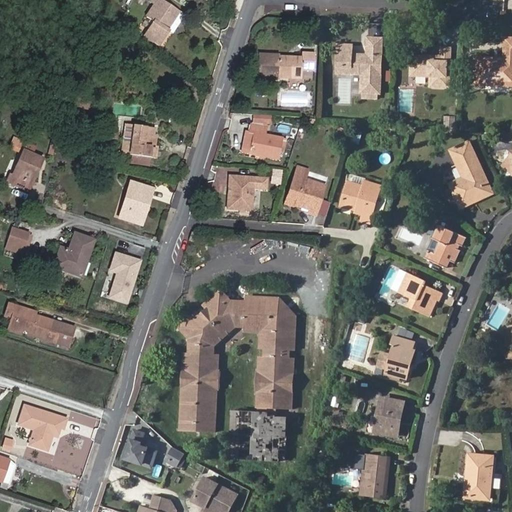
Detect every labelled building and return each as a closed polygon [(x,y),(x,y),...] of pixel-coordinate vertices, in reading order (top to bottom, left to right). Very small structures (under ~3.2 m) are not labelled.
[(159,47),(170,31),(183,14),(179,11),(163,0),(157,0),(145,17),(152,23),(143,36),(159,47)] [(503,79),(503,84),(511,84),(511,37),(504,38),(504,59),(475,58),(475,76),(485,77),(485,78),(503,79)] [(349,69),(349,76),(360,76),(359,94),(361,94),(367,94),(376,94),(380,94),(381,38),(366,38),(366,56),(365,59),(360,59),(358,55),(350,55),(350,46),(335,45),(335,69),(349,69)] [(429,60),(429,55),(411,54),(410,75),(429,75),(429,85),(449,86),(451,47),(440,46),(440,55),(440,60),(429,60)] [(279,51),(258,51),(257,76),(277,77),(277,69),(289,70),(288,76),(301,76),(301,69),(314,69),(314,51),(301,51),(300,54),(279,53),(279,51)] [(99,88),(98,100),(105,101),(106,88),(99,88)] [(89,105),(75,101),(74,108),(87,112),(89,105)] [(267,115),(251,114),(250,122),(266,123),(267,115)] [(247,152),(277,159),(282,138),(262,133),(263,126),(249,123),(247,132),(245,131),(241,151),(247,152)] [(151,148),(154,130),(135,126),(131,155),(156,159),(157,150),(151,148)] [(346,143),(352,132),(339,126),(334,137),(346,143)] [(476,169),(479,166),(461,142),(447,153),(456,165),(459,162),(466,171),(463,174),(449,184),(461,199),(469,193),(467,190),(482,178),(476,169)] [(34,168),(37,170),(41,161),(30,156),(34,149),(25,145),(21,151),(5,184),(21,193),(34,168)] [(511,174),(511,175),(510,151),(497,151),(497,171),(507,171),(507,178),(511,177),(511,174)] [(459,162),(456,165),(463,174),(466,171),(459,162)] [(488,178),(479,166),(476,169),(482,178),(467,190),(469,193),(488,178)] [(24,194),(37,170),(34,168),(21,193),(24,194)] [(297,198),(295,204),(307,209),(306,212),(314,215),(325,185),(304,178),(306,174),(295,170),(287,194),(297,198)] [(277,186),(281,173),(274,171),(270,184),(277,186)] [(230,194),(227,194),(226,208),(250,210),(251,192),(252,186),(257,187),(262,193),(266,193),(267,178),(252,177),(228,175),(227,186),(230,186),(230,194)] [(143,222),(154,187),(131,180),(129,187),(132,188),(124,216),(143,222)] [(357,209),(356,212),(355,213),(363,216),(362,222),(370,224),(382,188),(366,183),(365,187),(348,182),(340,206),(353,211),(354,208),(357,209)] [(284,201),(295,204),(297,198),(287,194),(284,201)] [(6,237),(24,243),(27,232),(10,226),(6,237)] [(430,253),(427,261),(445,268),(448,261),(456,263),(461,251),(459,250),(461,245),(463,246),(466,238),(440,227),(434,241),(440,244),(436,255),(430,253)] [(61,249),(54,267),(76,274),(80,261),(86,263),(94,240),(75,234),(69,252),(61,249)] [(21,250),(24,243),(6,237),(4,245),(21,250)] [(305,246),(302,262),(314,264),(317,249),(305,246)] [(143,261),(116,252),(110,272),(116,273),(108,298),(129,304),(143,261)] [(407,273),(398,293),(410,298),(406,307),(431,318),(438,302),(440,302),(444,294),(426,286),(427,282),(407,273)] [(204,317),(199,312),(182,326),(192,338),(191,353),(186,353),(181,431),(197,432),(198,423),(201,423),(200,432),(215,433),(220,351),(215,351),(216,340),(236,323),(245,323),(245,328),(261,329),(260,345),(266,346),(265,354),(260,353),(259,370),(257,370),(255,388),(258,388),(256,405),(292,408),(295,358),(290,358),(291,350),(295,350),(298,315),(293,314),(289,314),(292,310),(286,304),(283,307),(282,303),(282,300),(248,298),(248,304),(233,302),(223,291),(205,306),(210,312),(204,317)] [(12,318),(17,305),(10,302),(5,315),(12,318)] [(36,311),(17,305),(12,318),(16,319),(14,325),(28,330),(27,333),(54,342),(57,330),(51,328),(53,320),(34,314),(36,311)] [(205,306),(199,312),(204,317),(210,312),(205,306)] [(391,344),(393,345),(385,376),(406,382),(417,342),(393,336),(391,344)] [(403,404),(383,399),(376,432),(396,436),(403,404)] [(69,419),(27,406),(21,424),(38,430),(32,446),(51,453),(56,434),(59,426),(64,428),(66,428),(69,419)] [(230,459),(286,463),(289,417),(278,416),(278,413),(234,410),(230,459)] [(14,438),(8,436),(5,446),(11,448),(14,438)] [(143,439),(134,436),(124,464),(151,473),(156,457),(139,452),(143,439)] [(35,460),(38,452),(27,448),(24,456),(35,460)] [(178,468),(184,455),(173,450),(168,460),(174,463),(172,465),(178,468)] [(363,494),(387,497),(391,458),(368,455),(363,494)] [(469,480),(472,480),(471,485),(466,485),(464,500),(489,502),(493,459),(472,457),(469,480)] [(0,481),(8,485),(15,466),(10,462),(0,458),(0,481)] [(209,502),(228,511),(229,511),(239,493),(207,478),(196,500),(207,505),(209,502)] [(177,511),(180,504),(159,499),(157,509),(141,505),(139,511),(177,511)] [(221,511),(228,511),(209,502),(207,505),(221,511)]
